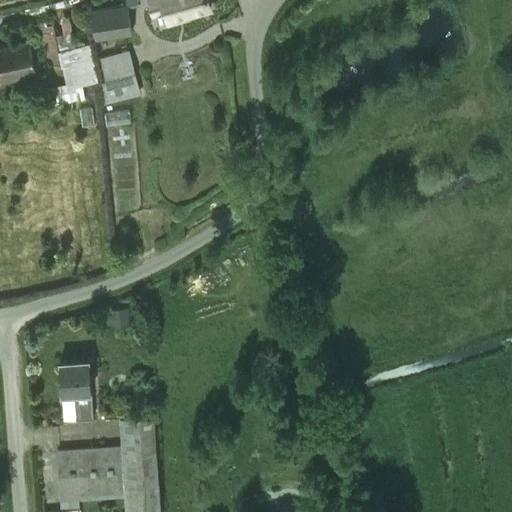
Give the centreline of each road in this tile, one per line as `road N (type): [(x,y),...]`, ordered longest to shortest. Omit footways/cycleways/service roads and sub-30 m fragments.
road 1 (residential): [(0,318),(144,270),(252,199),(259,179),(250,33),(269,0)]
road 2 (residential): [(20,511),(0,318)]
